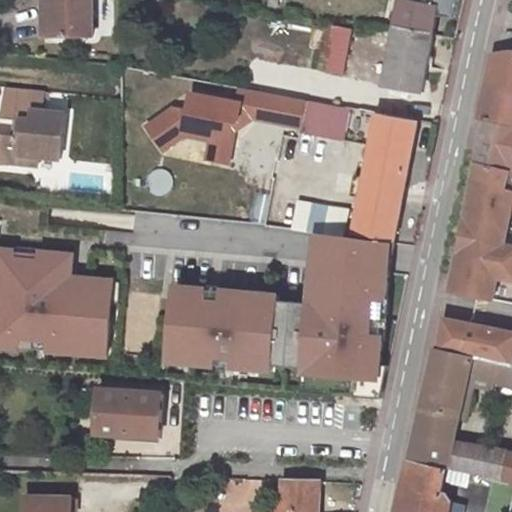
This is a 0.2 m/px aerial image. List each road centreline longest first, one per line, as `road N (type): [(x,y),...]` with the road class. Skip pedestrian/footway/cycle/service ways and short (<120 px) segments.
road 1 (unclassified): [(380,511),(489,0)]
road 2 (unknown): [(4,213),(433,266)]
